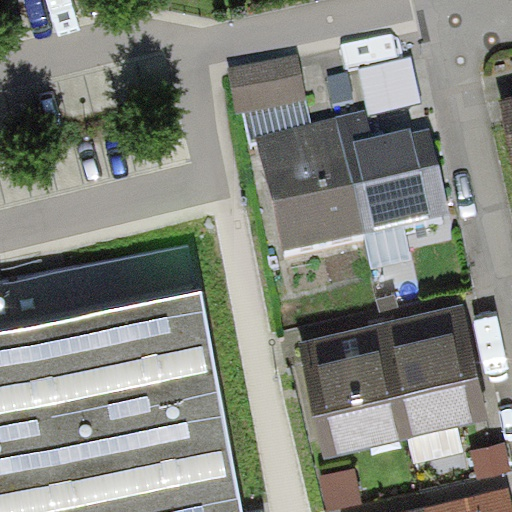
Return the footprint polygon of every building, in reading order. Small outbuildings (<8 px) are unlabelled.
[(381,119),(433,106),(422,62),(370,75),(381,119)] [(292,71),(234,78),(239,114),(297,107),(292,71)] [(511,106),(498,110),(511,169),(511,106)] [(360,133),(251,158),(281,284),(446,246),(424,150),(367,164),(360,133)] [(0,277),(0,511),(268,511),(268,505),(261,506),(244,509),(203,285),(197,284),(189,243),(8,276),(4,277),(0,277)] [(385,356),(300,376),(319,461),(407,441),(410,456),(485,439),(459,328),(383,346),(385,356)] [(509,511),(507,500),(452,511),(509,511)]
